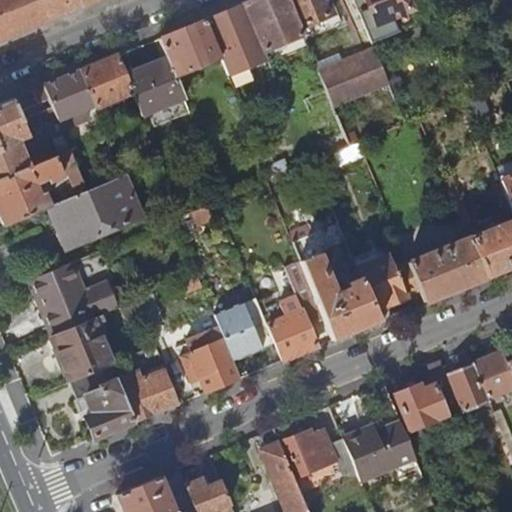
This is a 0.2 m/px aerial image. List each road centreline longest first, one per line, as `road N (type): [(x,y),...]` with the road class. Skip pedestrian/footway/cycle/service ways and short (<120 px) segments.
road 1 (residential): [(511,299),(24,498)]
road 2 (residential): [(160,0),(0,66)]
